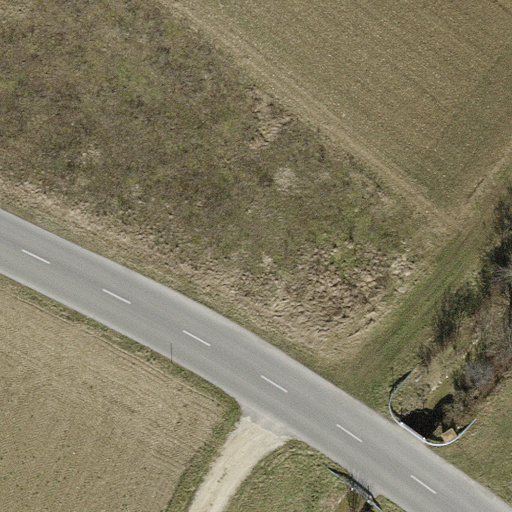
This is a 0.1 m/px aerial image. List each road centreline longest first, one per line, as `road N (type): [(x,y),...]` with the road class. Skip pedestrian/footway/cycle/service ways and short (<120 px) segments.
road 1 (tertiary): [(0,241),(127,300),(278,387),(461,511)]
road 2 (track): [(206,511),(278,387)]
